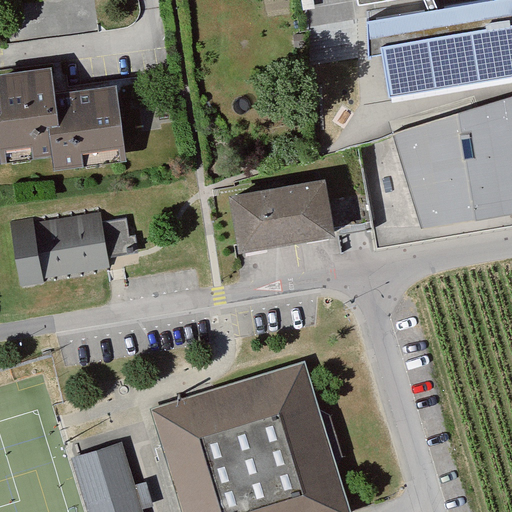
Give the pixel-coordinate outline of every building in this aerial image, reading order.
[(382,59),(390,101),(511,80),(511,0),(511,1),(368,25),(369,62),(382,59)] [(46,62),(0,67),(0,153),(1,159),(39,154),(36,126),(54,124),(49,92),(46,62)] [(106,85),(49,92),(54,124),(36,126),(39,154),(44,166),(115,156),(106,85)] [(511,101),(393,137),(423,234),(511,217),(511,101)] [(328,187),(230,202),(239,256),(336,241),(328,187)] [(97,209),(5,224),(15,287),(107,272),(97,209)] [(346,511),(300,362),(143,409),(174,511),(346,511)] [(132,511),(114,443),(63,457),(78,511),(132,511)]
